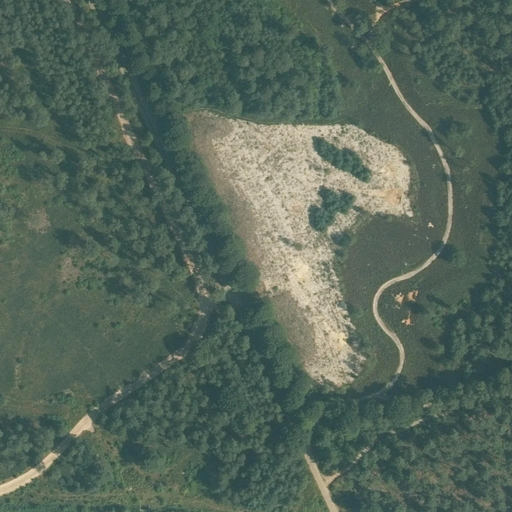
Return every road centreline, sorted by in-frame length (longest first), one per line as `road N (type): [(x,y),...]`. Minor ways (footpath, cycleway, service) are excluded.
road 1 (track): [(0,492),(187,347),(204,305),(66,0)]
road 2 (track): [(381,392),(402,359),(375,312),(379,291),(439,252),(450,214),(442,156),(390,77)]
road 3 (unclassified): [(334,511),(218,267)]
road 4 (track): [(218,267),(153,123)]
road 5 (track): [(153,123),(94,0)]
